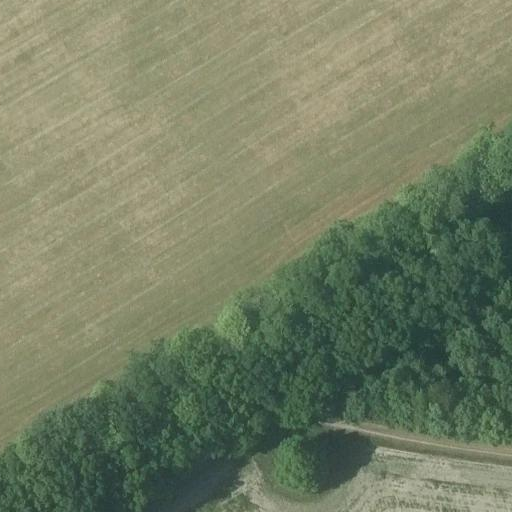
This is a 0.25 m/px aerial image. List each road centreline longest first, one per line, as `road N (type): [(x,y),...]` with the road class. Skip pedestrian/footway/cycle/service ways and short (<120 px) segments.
road 1 (track): [(121,511),(270,408),(363,283),(511,186)]
road 2 (track): [(511,444),(270,408)]
